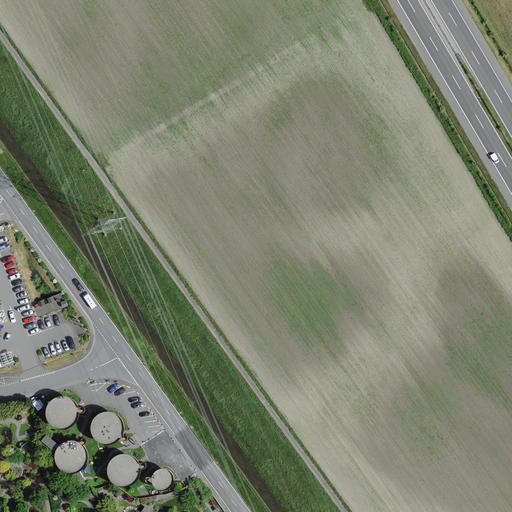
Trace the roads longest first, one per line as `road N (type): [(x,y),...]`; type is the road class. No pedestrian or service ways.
road 1 (track): [(344,511),(0,34)]
road 2 (track): [(95,166),(368,4)]
road 3 (tertiary): [(0,179),(129,356)]
road 4 (motorway): [(405,0),(511,182)]
road 5 (tertiary): [(129,356),(243,511)]
road 6 (motorway): [(511,123),(440,0)]
road 7 (unclassified): [(129,356),(0,394)]
